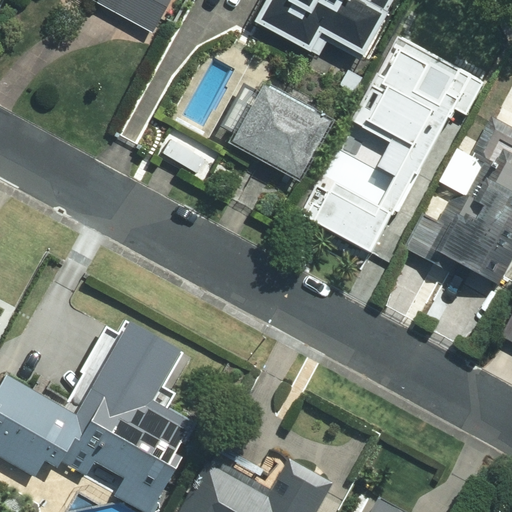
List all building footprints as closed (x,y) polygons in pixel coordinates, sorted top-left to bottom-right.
[(94,0),(91,6),(157,40),(177,0),(94,0)] [(312,47),(323,27),(365,49),(389,6),(392,0),(263,0),(255,17),(312,47)] [(379,251),(457,106),(469,112),(486,80),(403,36),(308,213),(379,251)] [(333,115),(264,77),(231,137),(300,175),(333,115)] [(436,258),(441,249),(504,281),(511,265),(511,122),(496,114),(441,220),(427,213),(410,245),(436,258)] [(0,332),(11,313),(0,307),(0,332)] [(142,511),(151,511),(204,422),(103,363),(79,403),(3,359),(0,364),(0,453),(1,451),(42,475),(51,459),(142,511)] [(297,454),(278,489),(234,466),(209,511),(318,511),(337,476),(297,454)] [(413,511),(416,509),(386,494),(376,511),(413,511)]
